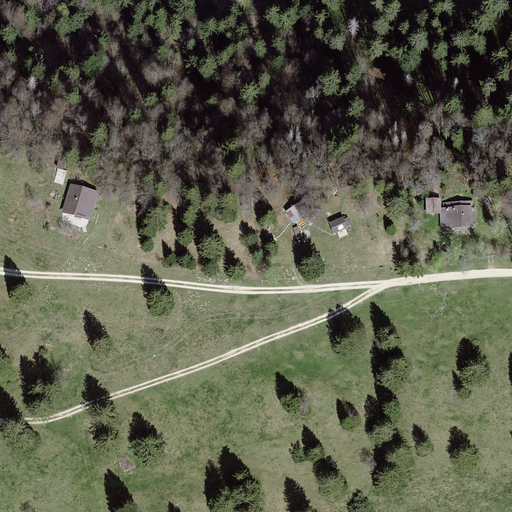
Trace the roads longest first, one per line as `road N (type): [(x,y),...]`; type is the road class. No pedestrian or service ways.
road 1 (track): [(0,424),(55,422),(293,332),(382,286)]
road 2 (track): [(382,286),(249,292),(0,272)]
road 3 (track): [(382,286),(511,274)]
